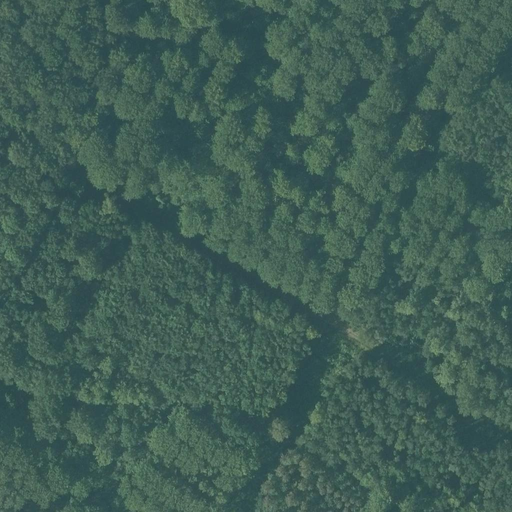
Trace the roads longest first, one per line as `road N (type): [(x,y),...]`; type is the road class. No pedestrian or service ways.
road 1 (track): [(323,317),(511,9)]
road 2 (track): [(62,161),(323,317)]
road 3 (track): [(511,430),(323,317)]
